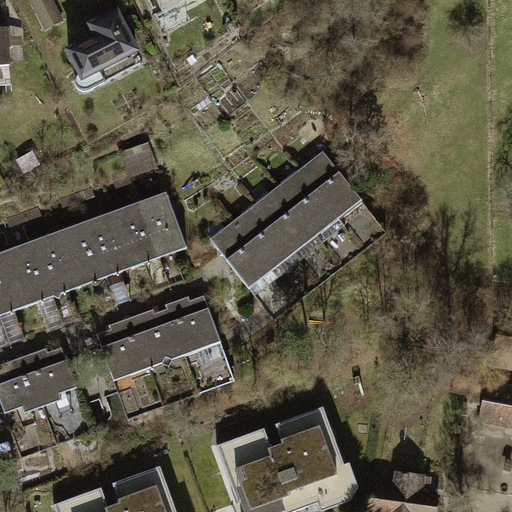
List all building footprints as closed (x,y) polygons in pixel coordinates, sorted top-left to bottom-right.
[(36,0),(48,29),(68,21),(59,0),(36,0)] [(135,16),(60,48),(83,100),(158,68),(135,16)] [(35,38),(0,41),(0,91),(39,89),(35,38)] [(349,145),(232,233),(277,294),(395,205),(349,145)] [(213,191),(153,210),(172,270),(232,251),(213,191)] [(153,210),(95,228),(115,287),(172,270),(153,210)] [(96,231),(35,251),(54,310),(115,290),(96,231)] [(34,251),(0,262),(0,329),(54,312),(34,251)] [(223,293),(108,335),(128,388),(243,346),(223,293)] [(68,348),(0,372),(0,400),(12,433),(89,405),(68,348)] [(511,385),(488,381),(480,425),(511,430),(511,385)] [(334,413),(216,448),(235,511),(340,511),(362,506),(334,413)] [(184,511),(170,468),(51,508),(52,511),(184,511)] [(404,489),(386,486),(381,511),(454,511),(457,497),(433,493),(435,477),(407,472),(404,489)]
